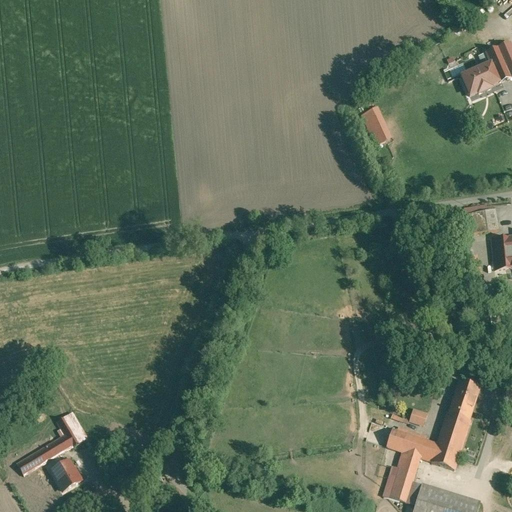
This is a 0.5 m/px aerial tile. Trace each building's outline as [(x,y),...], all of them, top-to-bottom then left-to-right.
[(480,57),(485,67),(493,64),(502,83),(511,78),(511,49),(510,44),(480,57)] [(485,67),(461,78),(470,97),(502,83),(493,64),(485,67)] [(376,109),(361,116),(376,146),(391,138),(376,109)] [(480,132),(485,120),(470,114),(465,126),(480,132)] [(463,210),(464,217),(487,213),(485,206),(463,210)] [(487,213),(464,217),(468,237),(498,232),(495,212),(487,213)] [(511,268),(511,238),(490,241),(494,271),(511,268)] [(484,285),(474,258),(464,261),(473,289),(484,285)] [(394,468),(384,497),(405,505),(412,484),(420,460),(453,471),(480,391),(458,384),(438,446),(392,430),(386,449),(403,455),(398,469),(394,468)] [(427,415),(413,411),(409,423),(423,427),(427,415)] [(66,437),(17,466),(24,478),(86,441),(71,416),(58,424),(66,437)] [(69,462),(51,473),(63,494),(81,482),(69,462)] [(477,511),(479,504),(412,484),(405,505),(415,508),(413,511),(477,511)]
